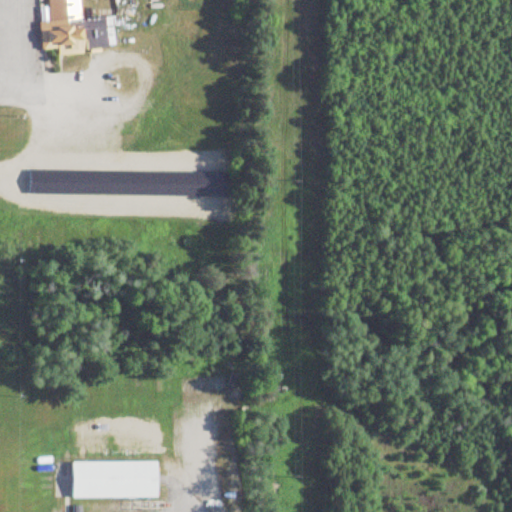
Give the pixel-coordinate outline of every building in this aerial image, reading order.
[(36,0),(39,49),(83,47),(82,24),(68,25),(68,17),(77,16),(76,0),(36,0)] [(115,30),(127,0),(115,0),(105,26),(115,30)] [(125,194),(125,184),(117,184),(117,171),(25,171),(25,194),(125,194)] [(202,174),(149,174),(149,194),(202,194),(202,174)] [(155,498),(155,462),(47,462),(47,498),(155,498)]
